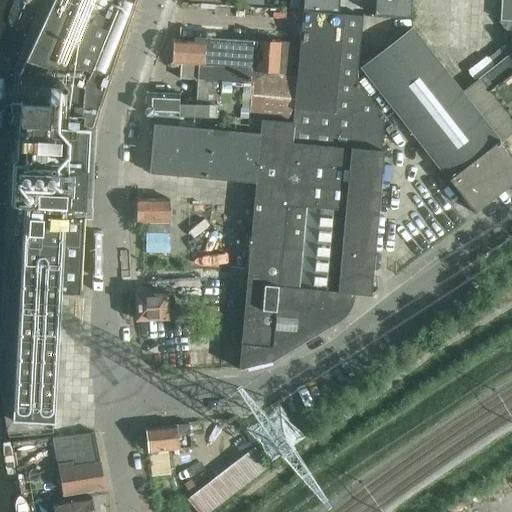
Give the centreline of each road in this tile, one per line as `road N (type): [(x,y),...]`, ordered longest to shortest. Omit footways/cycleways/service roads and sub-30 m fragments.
road 1 (unclassified): [(112,403),(271,381),(321,359),(511,212)]
road 2 (unclassified): [(112,403),(113,138),(155,0)]
